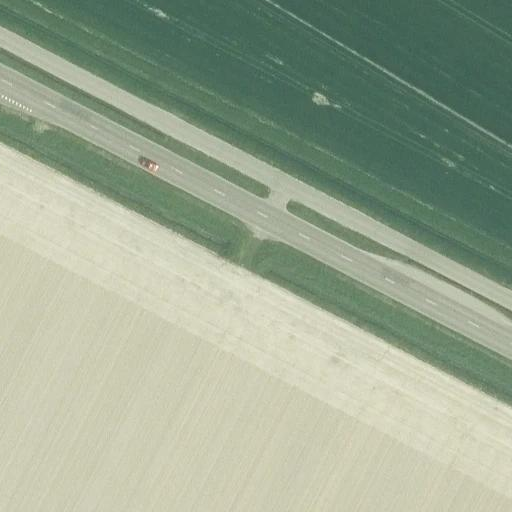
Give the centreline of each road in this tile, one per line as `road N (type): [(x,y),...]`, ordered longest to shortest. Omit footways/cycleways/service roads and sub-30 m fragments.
road 1 (unclassified): [(289,187),(0,37)]
road 2 (tertiary): [(264,217),(0,81)]
road 3 (tertiary): [(511,346),(264,217)]
road 4 (unclassified): [(511,301),(289,187)]
